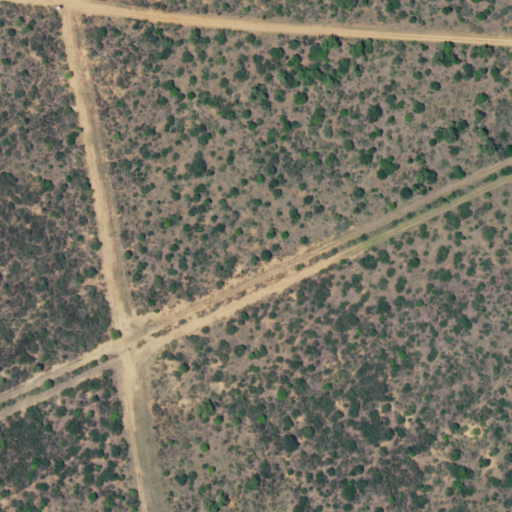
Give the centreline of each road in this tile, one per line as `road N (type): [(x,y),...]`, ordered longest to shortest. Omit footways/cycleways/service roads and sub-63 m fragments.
road 1 (residential): [(0,454),(511,186)]
road 2 (residential): [(511,42),(38,0)]
